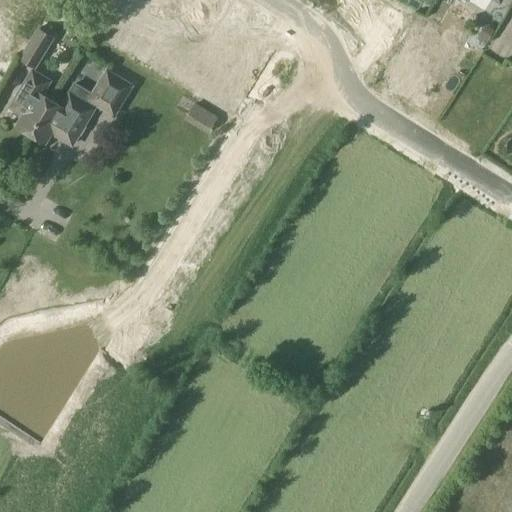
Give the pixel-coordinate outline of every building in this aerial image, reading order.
[(483,29),(481,33),(482,36),(485,39),(489,38),(491,34),(492,35),(495,29),(487,24),(484,29),(483,29)] [(36,68),(54,39),(40,30),(22,60),(36,68)] [(32,135),(53,101),(43,96),(51,82),(34,71),(11,109),(24,116),(18,127),(32,135)] [(130,85),(108,72),(90,101),(112,115),(130,85)] [(53,101),(32,135),(47,144),(53,134),(66,142),(88,105),(70,94),(62,107),(53,101)] [(195,103),(185,120),(208,134),(218,117),(195,103)] [(511,439),(511,415),(499,411),(491,431),(511,439)] [(484,511),(483,511),(499,483),(472,468),(457,496),(460,498),(452,511),(484,511)]
